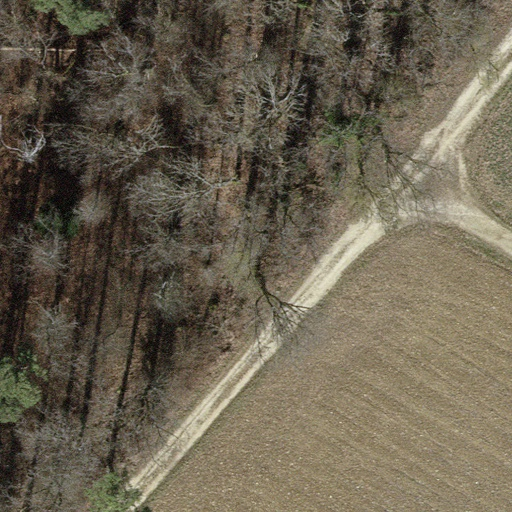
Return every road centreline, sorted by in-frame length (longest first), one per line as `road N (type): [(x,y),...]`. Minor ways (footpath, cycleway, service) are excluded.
road 1 (track): [(122,511),(412,180)]
road 2 (track): [(511,58),(412,180)]
